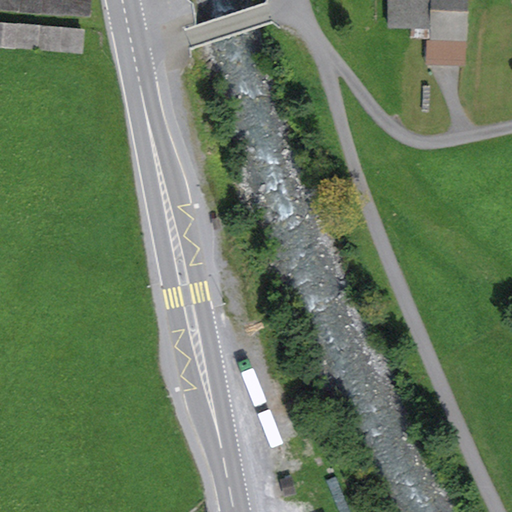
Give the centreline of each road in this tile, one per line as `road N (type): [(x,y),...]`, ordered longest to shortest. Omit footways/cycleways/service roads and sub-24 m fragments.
road 1 (secondary): [(133,54),(234,511)]
road 2 (residential): [(321,47),(394,130),(418,143),(511,127)]
road 3 (residential): [(290,5),(133,54)]
road 4 (track): [(459,139),(479,19)]
